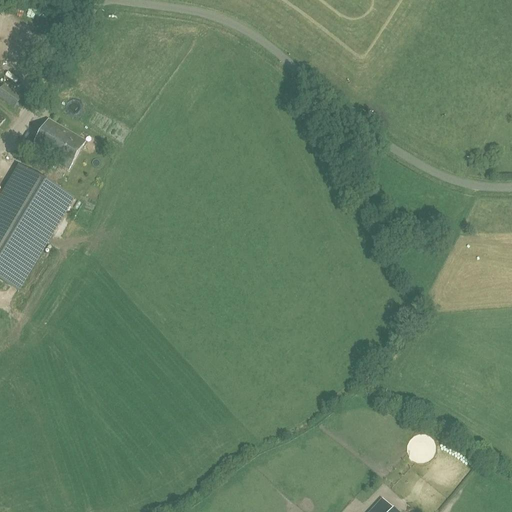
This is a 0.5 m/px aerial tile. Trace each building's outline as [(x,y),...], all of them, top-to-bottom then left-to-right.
[(60,73),(53,86),(60,90),(67,77),(60,73)] [(4,85),(0,90),(0,97),(14,109),(22,99),(4,85)] [(49,121),(32,150),(69,171),(86,143),(49,121)] [(21,169),(0,202),(0,281),(18,293),(74,201),(21,169)] [(397,511),(394,508),(393,509),(382,499),(369,511),(397,511)]
